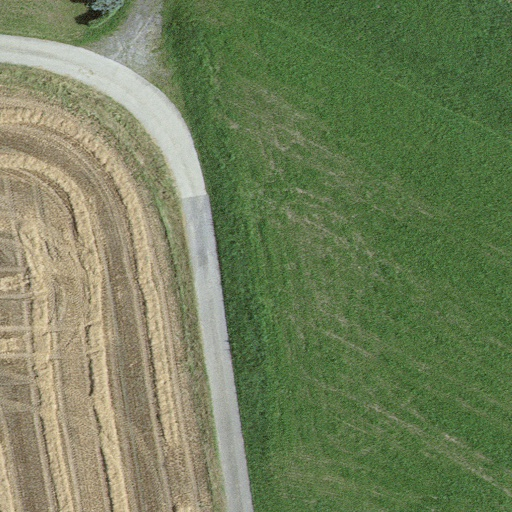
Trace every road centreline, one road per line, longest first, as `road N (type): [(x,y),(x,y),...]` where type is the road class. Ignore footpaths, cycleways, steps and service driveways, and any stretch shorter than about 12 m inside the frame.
road 1 (track): [(233,511),(183,186),(141,96)]
road 2 (track): [(141,96),(98,64),(0,55)]
